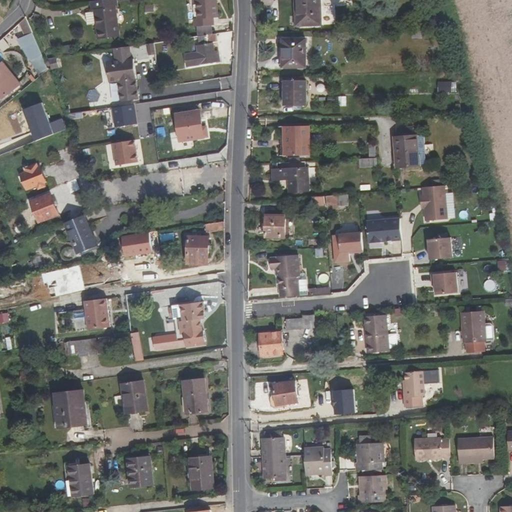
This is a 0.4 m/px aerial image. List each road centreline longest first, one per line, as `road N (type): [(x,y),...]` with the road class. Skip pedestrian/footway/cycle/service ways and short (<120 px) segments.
road 1 (tertiary): [(243,0),(237,314)]
road 2 (tertiary): [(237,314),(240,502)]
road 3 (residential): [(237,314),(392,298)]
